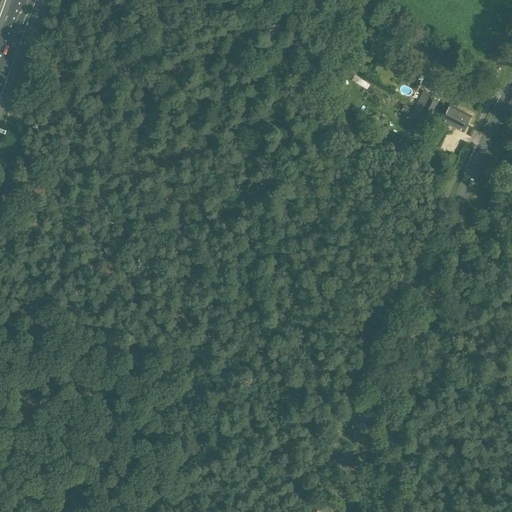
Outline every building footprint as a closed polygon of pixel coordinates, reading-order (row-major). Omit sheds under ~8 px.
[(357,59),(354,66),(360,69),(363,62),(357,59)] [(426,75),(411,67),(406,76),(420,84),(426,75)] [(355,75),(352,80),(367,89),(370,84),(355,75)] [(439,100),(429,95),(430,94),(423,91),(418,100),(425,103),(425,102),(436,107),(439,100)] [(432,114),(436,107),(425,102),(425,103),(418,100),(415,107),(422,109),(432,114)] [(401,111),(408,114),(413,104),(406,101),(401,111)] [(450,105),(446,112),(468,122),(471,115),(450,105)] [(464,132),(468,122),(446,112),(442,121),(464,132)]
